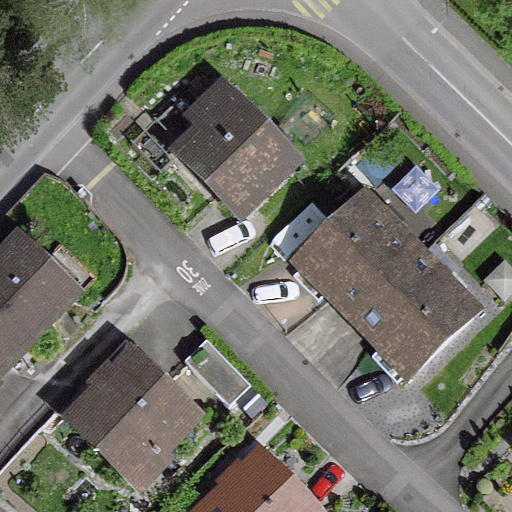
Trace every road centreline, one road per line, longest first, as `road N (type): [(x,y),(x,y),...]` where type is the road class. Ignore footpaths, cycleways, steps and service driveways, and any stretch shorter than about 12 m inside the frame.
road 1 (residential): [(0,187),(137,231),(252,332),(420,511)]
road 2 (secondary): [(0,149),(139,0)]
road 3 (residential): [(371,0),(511,136)]
